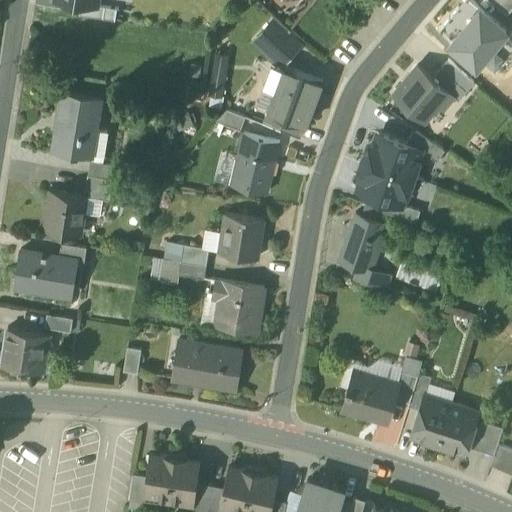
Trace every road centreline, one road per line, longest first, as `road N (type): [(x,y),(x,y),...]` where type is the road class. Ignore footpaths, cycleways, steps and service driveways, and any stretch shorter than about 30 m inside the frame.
road 1 (residential): [(276,435),(312,208),(355,83),(427,0)]
road 2 (residential): [(0,401),(109,407),(276,435)]
road 3 (residential): [(276,435),(503,511)]
